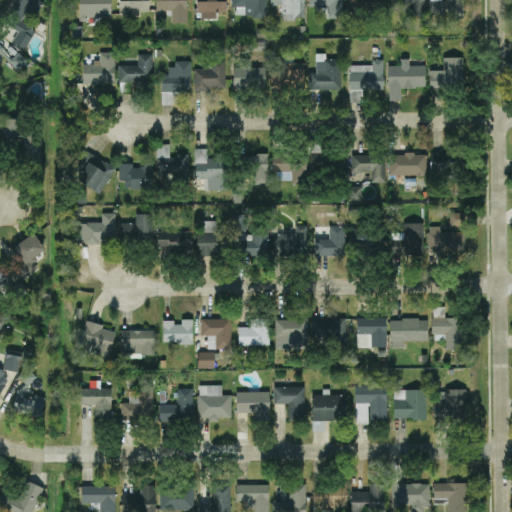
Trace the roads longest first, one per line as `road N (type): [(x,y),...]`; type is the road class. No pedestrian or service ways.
road 1 (tertiary): [(511,451),(59,456),(0,447)]
road 2 (residential): [(503,452),(499,0)]
road 3 (residential): [(511,120),(124,125)]
road 4 (residential): [(511,286),(125,292)]
